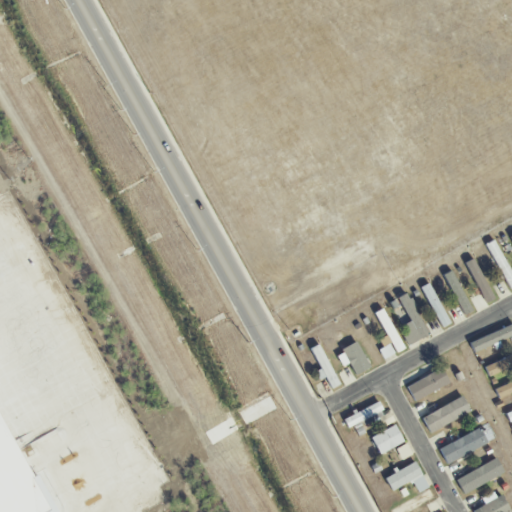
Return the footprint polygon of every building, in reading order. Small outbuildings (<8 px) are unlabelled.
[(486,244),(507,290),(511,288),(511,278),(494,240),(486,244)] [(464,263),(484,303),(492,299),(473,259),(464,263)] [(460,316),(469,312),(452,271),(443,274),(460,316)] [(420,287),(439,328),(448,324),(429,283),(420,287)] [(388,302),(398,320),(406,316),(409,322),(401,326),(405,335),(401,337),(407,347),(427,336),(405,294),(388,302)] [(373,313),(394,354),(403,349),(382,309),(373,313)] [(511,327),(468,341),(471,351),(511,338),(511,327)] [(361,373),(342,334),(335,338),(353,376),(361,373)] [(324,379),(330,389),(338,385),(318,345),(309,349),(319,369),(314,372),(319,382),(324,379)] [(393,354),(388,345),(378,351),(382,359),(393,354)] [(511,355),(483,365),(486,375),(511,366),(511,355)] [(405,387),(413,401),(448,383),(440,368),(405,387)] [(511,392),(511,381),(493,389),(497,398),(511,392)] [(420,417),(427,433),(469,413),(461,397),(420,417)] [(382,411),(377,402),(342,419),(346,428),(382,411)] [(393,422),(387,411),(376,417),(381,428),(393,422)] [(370,436),(376,454),(402,444),(395,427),(370,436)] [(437,449),(445,465),(486,444),(478,428),(437,449)] [(400,460),(410,455),(405,444),(395,449),(400,460)] [(383,479),(390,492),(410,481),(416,493),(427,488),(414,462),(394,472),(394,473),(383,479)] [(464,495),(495,478),(487,463),(456,480),(464,495)] [(407,511),(434,501),(430,492),(388,508),(390,511),(407,511)] [(472,511),(509,511),(499,492),(481,501),(483,505),(472,511)] [(428,511),(436,511),(441,510),(436,500),(426,505),(428,511)]
